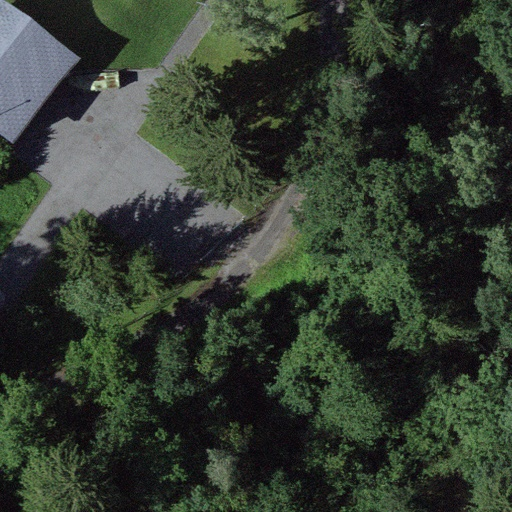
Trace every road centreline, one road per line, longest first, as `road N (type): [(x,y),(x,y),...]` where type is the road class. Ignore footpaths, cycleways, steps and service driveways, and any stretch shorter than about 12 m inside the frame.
road 1 (track): [(330,0),(319,182),(251,272),(185,321),(0,415)]
road 2 (track): [(219,0),(7,291)]
